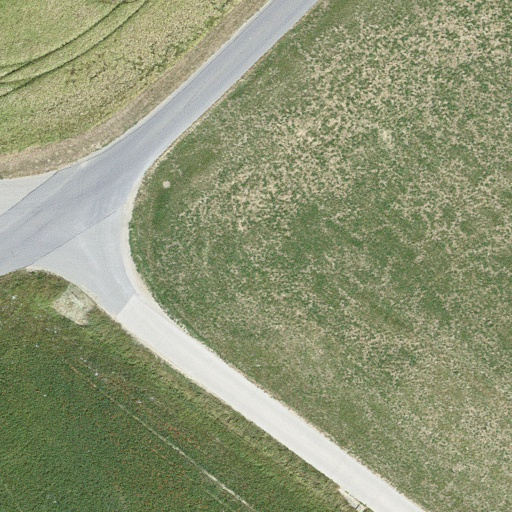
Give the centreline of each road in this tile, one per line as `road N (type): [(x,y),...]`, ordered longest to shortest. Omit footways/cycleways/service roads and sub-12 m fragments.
road 1 (unclassified): [(39,238),(284,410),(413,511)]
road 2 (unclassified): [(39,238),(284,0)]
